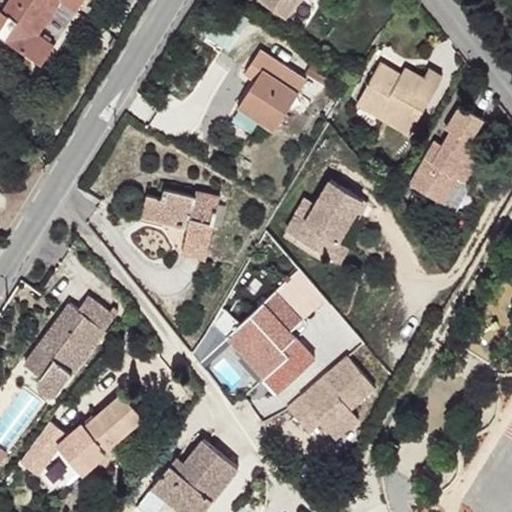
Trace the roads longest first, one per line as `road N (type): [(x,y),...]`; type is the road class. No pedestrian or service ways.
road 1 (unknown): [(55,167),(266,429)]
road 2 (tertiary): [(160,0),(0,254)]
